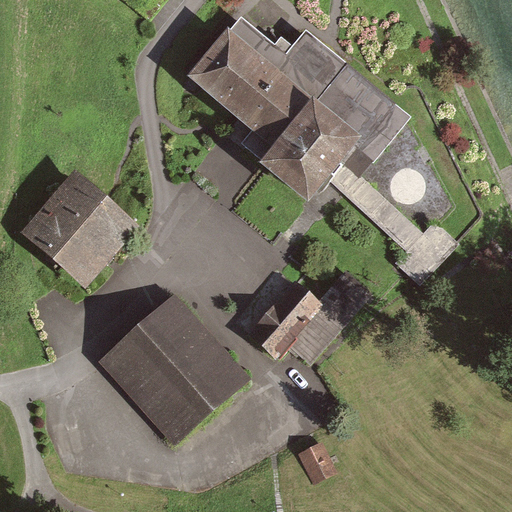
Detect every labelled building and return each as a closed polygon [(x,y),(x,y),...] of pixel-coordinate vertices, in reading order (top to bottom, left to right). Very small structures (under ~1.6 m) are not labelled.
[(167,0),(122,0),(150,21),(167,0)] [(353,145),(225,37),(183,87),(261,152),(247,168),(298,210),(353,145)] [(130,229),(68,176),(23,228),(86,282),(130,229)] [(460,243),(437,222),(426,235),(392,204),(378,219),(411,248),(397,265),(421,286),(460,243)] [(292,280),(250,334),(276,358),(322,303),(292,280)] [(248,383),(170,298),(104,358),(182,443),(248,383)] [(321,444),(300,455),(315,484),(336,473),(321,444)]
